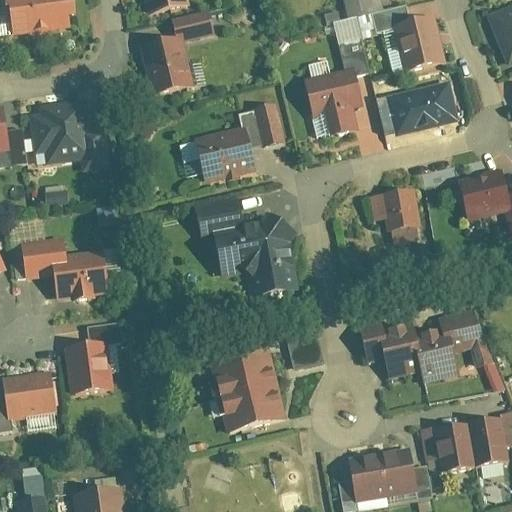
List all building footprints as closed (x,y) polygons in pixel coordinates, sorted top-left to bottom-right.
[(5,0),(10,36),(72,29),(68,0),(5,0)] [(142,0),(147,17),(190,6),(188,0),(142,0)] [(384,11),(381,0),(343,0),(349,20),(374,14),(384,11)] [(511,4),(487,15),(510,71),(511,70),(511,4)] [(384,11),(374,14),(378,32),(394,28),(411,24),(406,6),(384,11)] [(183,36),(184,42),(216,35),(210,11),(172,20),(177,37),(183,36)] [(342,13),(322,15),(323,24),(343,21),(342,13)] [(411,24),(394,28),(405,75),(447,65),(435,18),(411,24)] [(151,98),(195,87),(184,42),(183,36),(177,37),(138,47),(151,98)] [(352,71),(353,77),(371,73),(363,40),(340,45),(347,72),(352,71)] [(353,77),(352,71),(347,72),(305,83),(314,120),(324,118),(328,137),(359,130),(354,110),(361,108),(353,77)] [(399,137),(455,123),(447,90),(391,104),(399,137)] [(84,101),(31,108),(37,154),(46,153),(47,164),(86,159),(82,131),(88,130),(84,101)] [(276,106),(254,111),(262,146),(263,150),(286,144),(276,106)] [(6,132),(3,108),(0,108),(0,152),(8,152),(6,132)] [(244,129),(249,149),(262,146),(254,111),(241,115),(244,129)] [(88,130),(82,131),(86,159),(87,173),(107,170),(101,128),(88,130)] [(194,141),(206,187),(255,174),(249,149),(244,129),(194,141)] [(22,130),(6,132),(8,152),(10,165),(26,163),(22,130)] [(500,171),(457,182),(468,227),(511,217),(507,196),(500,171)] [(65,204),(64,187),(43,190),(45,206),(65,204)] [(423,239),(415,191),(371,199),(379,247),(423,239)] [(213,236),(242,230),(235,198),(194,206),(201,239),(213,236)] [(257,303),(300,294),(289,246),(298,235),(266,215),(260,226),(242,230),(213,236),(222,281),(252,275),(257,303)] [(25,279),(54,276),(51,256),(63,255),(61,239),(21,244),(25,279)] [(54,276),(57,303),(108,297),(103,250),(63,255),(51,256),(54,276)] [(424,376),(427,386),(458,378),(452,357),(473,351),(479,373),(494,369),(480,318),(413,336),(424,376)] [(87,327),(89,345),(107,343),(121,341),(119,323),(87,327)] [(393,384),(424,376),(413,336),(411,327),(363,339),(370,367),(387,362),(393,384)] [(65,348),(71,396),(112,391),(107,343),(89,345),(65,348)] [(279,386),(271,351),(212,364),(220,399),(279,386)] [(8,392),(12,423),(56,418),(51,373),(6,378),(8,392)] [(286,421),(279,386),(220,399),(228,434),(286,421)] [(12,423),(8,392),(0,392),(0,436),(13,435),(12,423)] [(502,418),(508,449),(511,448),(511,411),(501,413),(502,418)] [(467,425),(475,468),(510,462),(508,449),(502,418),(467,425)] [(438,460),(441,475),(475,468),(467,425),(433,431),(438,460)] [(427,462),(438,460),(433,431),(432,429),(421,431),(427,462)] [(388,500),(418,494),(414,470),(410,449),(379,454),(388,500)] [(357,505),(388,500),(379,454),(349,460),(353,481),(357,505)] [(428,468),(414,470),(418,494),(419,501),(434,498),(428,468)] [(358,511),(357,505),(353,481),(338,483),(343,511),(358,511)] [(126,511),(124,489),(73,497),(75,511),(126,511)] [(21,511),(48,511),(46,499),(20,503),(21,511)]
